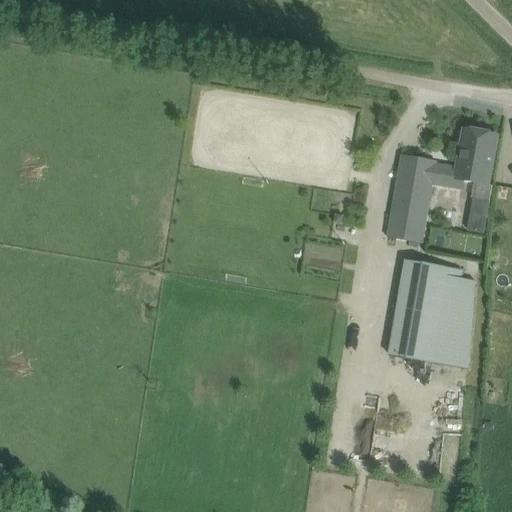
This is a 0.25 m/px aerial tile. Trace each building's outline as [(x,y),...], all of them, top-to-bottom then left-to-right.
[(402,158),(397,190),(419,193),(424,194),(424,193),(422,192),(424,178),(432,180),(431,184),(432,184),(457,188),(458,180),(464,181),(465,181),(487,185),(496,136),(466,131),(459,169),(435,165),(435,164),(402,158)] [(394,206),(388,239),(422,244),(428,211),(417,209),(394,206)] [(485,235),(488,218),(471,215),(468,232),(485,235)] [(390,356),(446,366),(461,279),(462,272),(450,269),(407,262),(390,356)] [(326,278),(326,298),(337,298),(337,278),(326,278)]
